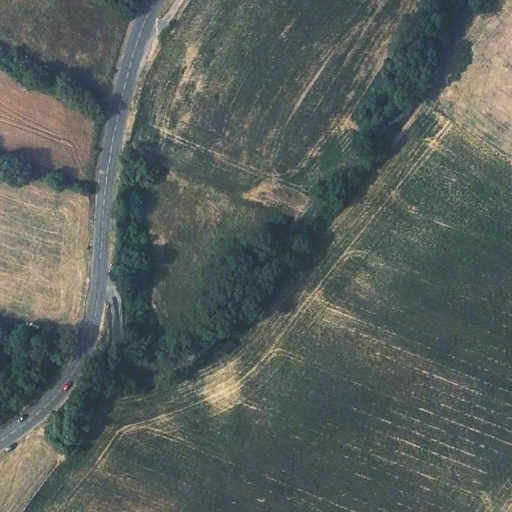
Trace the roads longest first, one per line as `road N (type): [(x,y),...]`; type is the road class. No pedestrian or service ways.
road 1 (unclassified): [(99,291),(114,298),(121,360),(141,373),(199,347),(414,90),(472,0)]
road 2 (secondary): [(155,0),(133,49),(110,148),(99,291)]
road 3 (secondary): [(99,291),(77,366),(52,399),(0,439)]
